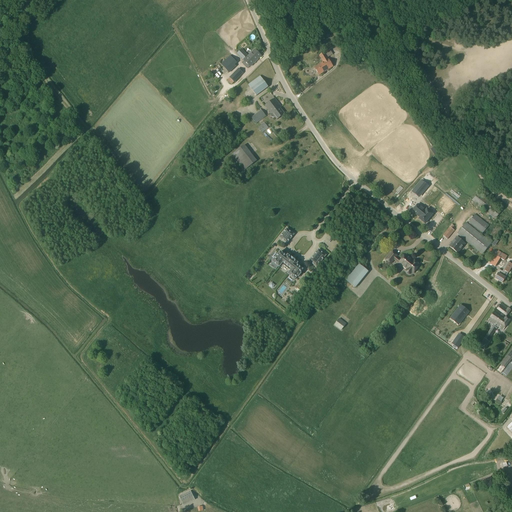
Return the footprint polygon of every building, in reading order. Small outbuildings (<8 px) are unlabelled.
[(261,56),(255,50),(245,60),(251,66),(261,56)] [(247,55),(243,51),(238,55),(243,60),(247,55)] [(333,67),(325,53),(319,56),(323,63),(315,68),(319,75),(333,67)] [(232,59),(229,55),(215,68),(218,71),(219,70),(223,74),(234,64),(231,60),(232,59)] [(236,66),(235,65),(228,71),(229,73),(236,66)] [(243,73),(238,69),(230,78),(234,83),(243,73)] [(268,87),(260,76),(248,85),(256,96),(268,87)] [(281,107),(275,99),(265,106),(272,114),(271,114),(271,116),(272,117),(274,117),(275,117),(277,120),(285,114),(280,108),(281,107)] [(266,116),(262,110),(251,118),(256,124),(266,116)] [(232,127),(235,125),(229,116),(226,118),(232,127)] [(258,127),(262,133),(268,128),(264,123),(258,127)] [(244,170),(256,160),(244,144),(232,154),(244,170)] [(422,181),(413,192),(419,197),(428,186),(422,181)] [(452,210),(465,194),(458,189),(446,204),(452,210)] [(502,211),(478,192),(472,200),(495,219),(502,211)] [(419,204),(413,211),(419,216),(421,217),(426,211),(419,204)] [(421,217),(419,219),(426,224),(434,214),(427,209),(426,211),(421,217)] [(489,225),(475,214),(469,222),(483,234),(489,225)] [(491,243),(466,222),(457,234),(482,254),(491,243)] [(454,231),(450,227),(443,235),(447,239),(454,231)] [(287,229),(280,238),(287,243),(294,235),(287,229)] [(465,244),(457,237),(449,246),(457,253),(465,244)] [(318,250),(314,256),(321,261),(326,255),(318,250)] [(391,264),(396,257),(397,255),(392,251),(386,259),(391,264)] [(507,256),(498,251),(490,264),(495,267),(500,258),(503,260),(505,260),(507,256)] [(287,257),(286,257),(281,252),(280,252),(278,255),(276,253),(272,257),(275,259),(273,261),(272,262),(273,262),(279,267),(282,264),(281,264),(287,257)] [(406,254),(399,262),(407,268),(406,271),(406,272),(406,273),(407,273),(408,274),(410,274),(412,273),(413,273),(419,264),(418,263),(419,263),(414,259),(414,260),(406,254)] [(282,264),(291,271),(296,265),(297,264),(298,263),(297,263),(294,260),(292,258),(291,258),(288,256),(288,255),(287,256),(286,257),(287,257),(281,264),(282,264)] [(321,261),(314,256),(309,261),(317,267),(321,261)] [(498,273),(494,278),(502,283),(505,278),(508,273),(511,267),(511,264),(508,262),(502,271),(499,269),(497,273),(498,273)] [(368,271),(358,264),(345,280),(355,288),(368,271)] [(302,269),(296,265),(291,271),(288,274),(288,275),(288,274),(290,276),(288,278),(292,281),(294,279),(295,280),(295,279),(297,276),(298,276),(298,277),(298,276),(300,274),(301,274),(300,273),(302,270),(303,270),(302,269)] [(511,310),(501,303),(497,309),(506,316),(511,310)] [(452,316),(460,323),(469,312),(461,306),(452,316)] [(484,338),(488,341),(498,327),(502,330),(510,320),(506,317),(506,316),(506,317),(496,310),(488,320),(494,324),(484,338)] [(346,324),(339,318),(334,325),(341,331),(346,324)] [(458,347),(462,341),(457,337),(453,344),(458,347)] [(511,348),(500,364),(505,368),(509,363),(511,359),(511,348)] [(195,500),(191,491),(179,496),(184,506),(195,500)]
